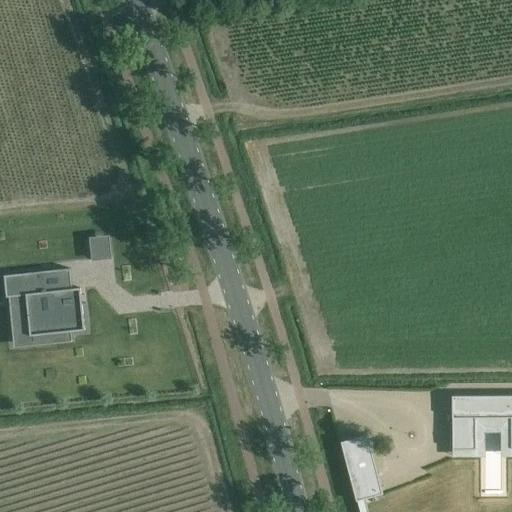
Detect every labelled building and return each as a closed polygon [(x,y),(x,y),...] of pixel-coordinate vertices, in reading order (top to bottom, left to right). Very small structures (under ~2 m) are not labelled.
[(71,270),(5,277),(7,298),(29,296),(33,342),(68,339),(67,333),(85,331),(83,307),(79,307),(78,296),(82,295),(81,289),(73,290),(71,270)] [(113,322),(150,321),(150,301),(113,301),(113,322)] [(214,324),(188,330),(200,383),(226,377),(214,324)] [(52,350),(53,385),(65,385),(64,350),(52,350)] [(116,356),(116,384),(161,383),(161,356),(116,356)] [(114,386),(115,362),(67,360),(66,384),(114,386)] [(459,410),(453,410),(453,450),(469,450),(476,450),(476,419),(511,418),(511,450),(511,449),(511,396),(459,397),(459,410)] [(369,436),(342,443),(357,502),(384,496),(369,436)] [(391,453),(421,453),(421,438),(391,439),(391,453)]
